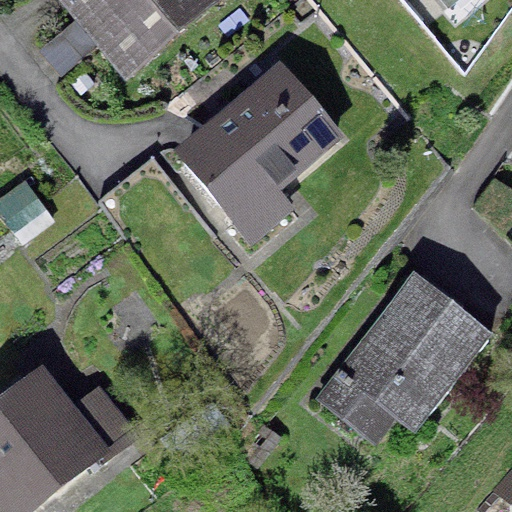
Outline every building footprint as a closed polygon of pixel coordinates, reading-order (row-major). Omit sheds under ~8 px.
[(211,0),(58,0),(123,76),(211,0)] [(436,0),(448,14),(464,0),(436,0)] [(248,109),(244,105),(208,135),(212,139),(179,167),(230,227),(331,141),(280,81),(248,109)] [(153,287),(212,239),(148,163),(93,207),(153,287)] [(384,417),(410,437),(484,343),(410,284),(315,404),(364,443),(384,417)] [(56,428),(29,394),(0,417),(0,502),(7,511),(27,511),(86,465),(83,461),(117,433),(91,400),(56,428)] [(222,429),(206,410),(160,447),(176,466),(222,429)]
